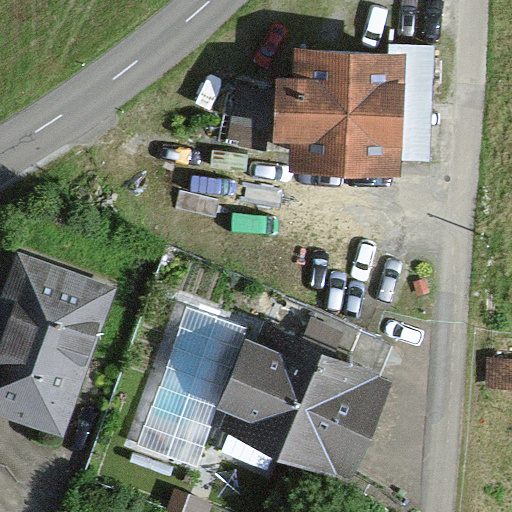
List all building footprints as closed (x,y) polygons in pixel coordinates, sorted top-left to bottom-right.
[(402,39),(294,35),(293,65),(278,65),(276,123),(288,123),(287,158),(399,161),(399,155),(432,156),(436,41),(402,39)] [(273,89),(236,82),(226,145),(262,151),(273,89)] [(314,201),(253,187),(245,223),(305,237),(314,201)] [(19,253),(0,301),(0,409),(58,431),(112,288),(19,253)] [(262,310),(217,424),(348,475),(393,362),(262,310)]
